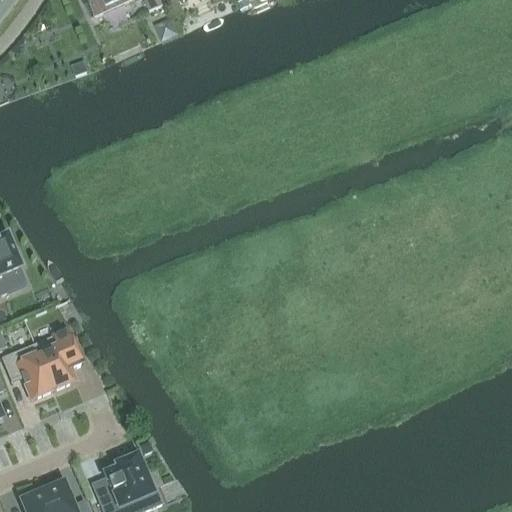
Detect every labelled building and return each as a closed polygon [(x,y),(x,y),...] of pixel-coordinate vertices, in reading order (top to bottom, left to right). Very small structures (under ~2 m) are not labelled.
[(142,0),(150,16),(162,10),(157,0),(86,0),(95,19),(137,0),(142,0)] [(0,299),(1,299),(0,295),(0,280),(19,273),(21,272),(20,270),(20,271),(19,268),(22,266),(16,252),(12,253),(7,241),(8,241),(7,239),(5,239),(5,240),(0,241),(0,299)] [(0,340),(29,328),(22,313),(0,323),(0,340)] [(67,334),(34,348),(53,394),(75,385),(70,372),(81,368),(67,334)] [(34,348),(1,362),(10,386),(21,381),(31,404),(53,394),(34,348)] [(136,461),(115,470),(117,473),(104,478),(108,487),(107,487),(111,497),(97,503),(101,511),(120,511),(140,502),(144,511),(150,511),(161,508),(156,494),(151,496),(136,461)] [(48,511),(85,511),(83,505),(72,510),(62,488),(42,496),(43,500),(48,511)] [(48,511),(43,500),(42,496),(21,505),(23,511),(48,511)]
